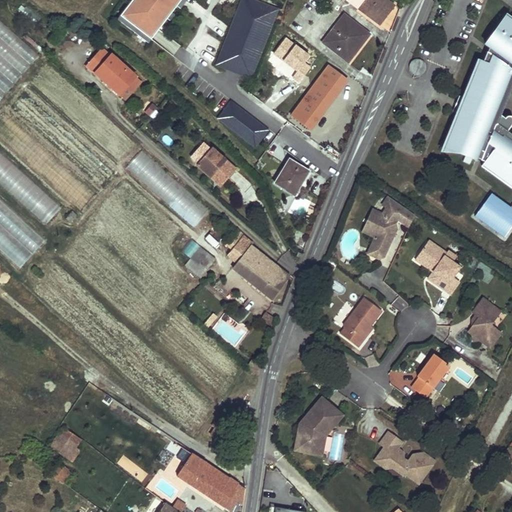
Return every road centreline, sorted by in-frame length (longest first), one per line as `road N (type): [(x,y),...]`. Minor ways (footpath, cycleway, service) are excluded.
road 1 (unknown): [(306,269),(139,131),(68,55)]
road 2 (unclassified): [(344,177),(179,53)]
road 3 (tertiary): [(344,177),(428,0)]
road 4 (tertiary): [(415,0),(370,96),(344,177)]
road 5 (tertiary): [(282,330),(249,511)]
road 6 (residential): [(417,322),(367,385),(282,330)]
road 7 (tertiary): [(344,177),(282,330)]
